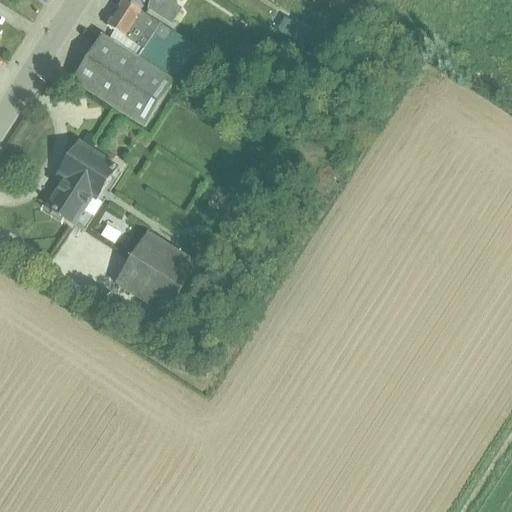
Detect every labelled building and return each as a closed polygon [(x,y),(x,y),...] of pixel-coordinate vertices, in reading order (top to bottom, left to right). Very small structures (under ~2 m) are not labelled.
[(150,0),(148,12),(171,26),(181,10),(175,6),(178,1),(175,0),(150,0)] [(333,0),(329,7),(343,15),(352,0),(333,0)] [(126,3),(109,29),(144,52),(138,61),(103,39),(74,83),(146,130),(176,84),(175,83),(197,49),(126,3)] [(296,49),(304,30),(274,16),(265,35),(296,49)] [(243,44),(234,58),(244,64),(253,50),(243,44)] [(96,204),(118,170),(80,145),(58,179),(64,183),(46,210),(76,227),(93,201),(96,204)] [(148,235),(116,286),(167,318),(199,266),(148,235)]
